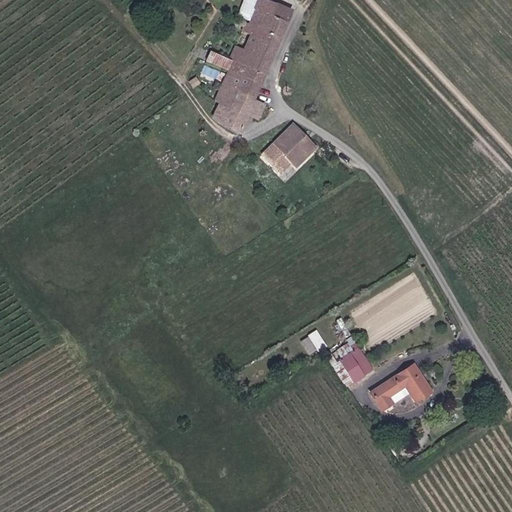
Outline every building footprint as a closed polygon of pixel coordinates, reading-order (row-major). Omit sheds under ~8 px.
[(250,22),(282,36),(290,17),(282,14),(280,19),(271,14),(276,3),(269,0),(256,0),(254,6),(257,7),(250,22)] [(282,14),(290,17),(288,8),(276,3),(271,14),(280,19),(282,14)] [(282,36),(250,22),(247,21),(232,59),(243,64),(266,74),(282,36)] [(262,84),(266,74),(243,64),(240,74),(262,84)] [(262,84),(240,74),(231,71),(219,100),(223,103),(235,107),(241,95),(256,101),(262,84)] [(241,95),(235,107),(250,114),(256,101),(241,95)] [(266,105),(256,101),(250,114),(260,118),(266,105)] [(217,117),(242,134),(250,114),(235,107),(223,103),(217,117)] [(301,130),(294,123),(273,145),(291,165),(294,167),(316,145),(306,135),(309,132),(304,127),(301,130)] [(291,165),(273,145),(263,156),(281,174),(291,165)] [(301,339),(310,354),(326,344),(317,329),(301,339)] [(346,351),(359,372),(369,366),(356,345),(346,351)] [(336,357),(349,378),(359,372),(346,351),(336,357)] [(336,357),(327,363),(341,383),(349,378),(336,357)] [(414,365),(379,386),(391,405),(401,398),(397,391),(405,385),(417,402),(433,393),(414,365)]
